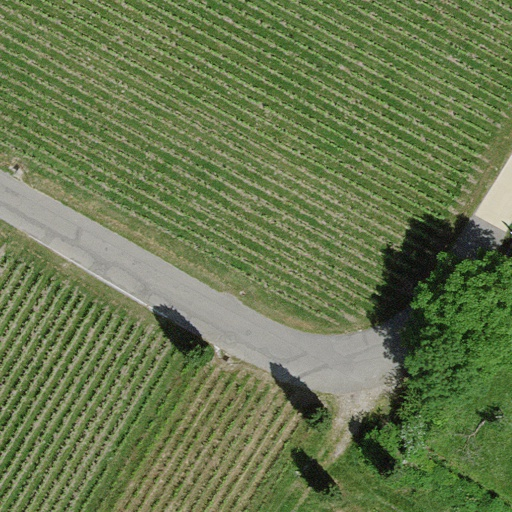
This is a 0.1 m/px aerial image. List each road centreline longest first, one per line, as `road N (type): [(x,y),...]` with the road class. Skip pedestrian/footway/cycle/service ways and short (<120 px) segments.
road 1 (unclassified): [(0,195),(271,348),(336,365),(384,359),(409,338),(511,189)]
road 2 (track): [(287,511),(384,359)]
